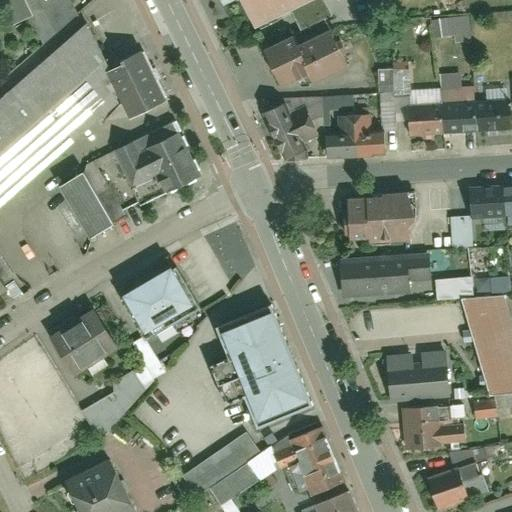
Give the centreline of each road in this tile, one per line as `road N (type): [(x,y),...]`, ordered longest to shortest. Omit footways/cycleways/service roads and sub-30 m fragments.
road 1 (tertiary): [(256,187),(392,511)]
road 2 (residential): [(0,333),(112,259),(256,187)]
road 3 (residential): [(256,187),(311,175),(511,163)]
road 4 (tertiary): [(168,0),(256,187)]
